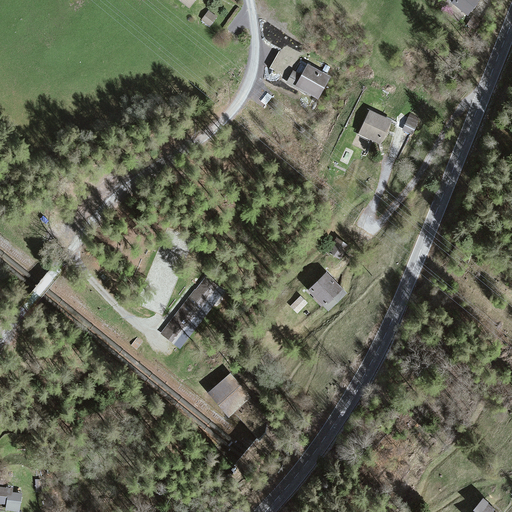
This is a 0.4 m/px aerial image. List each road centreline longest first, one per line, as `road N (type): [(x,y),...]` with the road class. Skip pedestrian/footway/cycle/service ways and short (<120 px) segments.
road 1 (tertiary): [(511,22),(378,348),(325,436),(264,511)]
road 2 (residential): [(250,0),(256,48),(245,93),(201,139),(123,184),(0,342)]
road 3 (track): [(71,250),(100,291),(161,339)]
